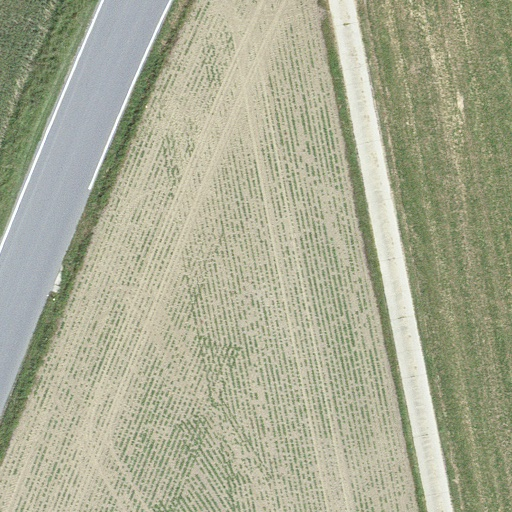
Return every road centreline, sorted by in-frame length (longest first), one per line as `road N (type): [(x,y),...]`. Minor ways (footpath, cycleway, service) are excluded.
road 1 (track): [(443,511),(342,0)]
road 2 (tertiary): [(138,0),(0,321)]
